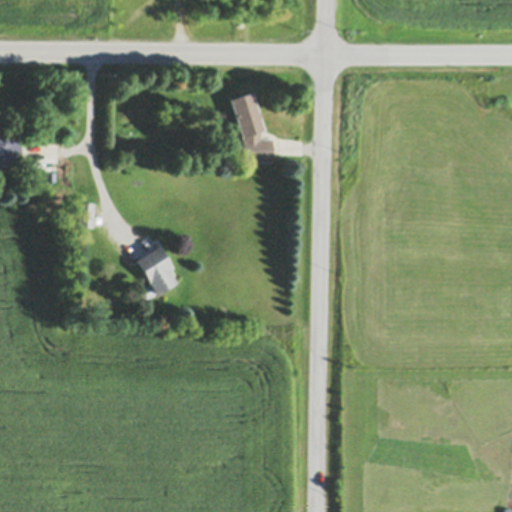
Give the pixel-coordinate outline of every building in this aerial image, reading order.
[(251,91),(258,111),(259,111),(261,116),(260,117),(264,129),(261,130),(261,137),(272,137),(273,161),(243,161),(243,137),(229,99),(251,91)] [(0,137),(20,138),(20,164),(0,163),(0,137)] [(46,171),(56,171),(56,180),(46,180),(46,171)] [(79,202),(95,202),(95,226),(79,226),(79,202)] [(136,260),(159,245),(174,267),(170,270),(178,281),(159,294),(158,293),(156,294),(155,293),(149,297),(147,294),(146,295),(143,292),(145,291),(143,288),(151,283),(136,260)]
